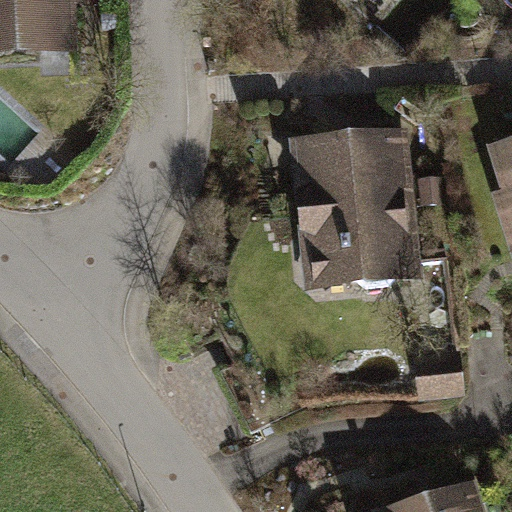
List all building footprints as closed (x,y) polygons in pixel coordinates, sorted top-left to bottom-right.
[(80,0),(0,0),(0,43),(81,41),(80,0)] [(405,130),(295,140),(308,287),(418,277),(405,130)] [(511,138),(498,142),(510,184),(494,189),(511,248),(511,138)] [(468,357),(421,359),(423,400),(469,398),(468,357)] [(491,511),(482,479),(365,511),(491,511)]
